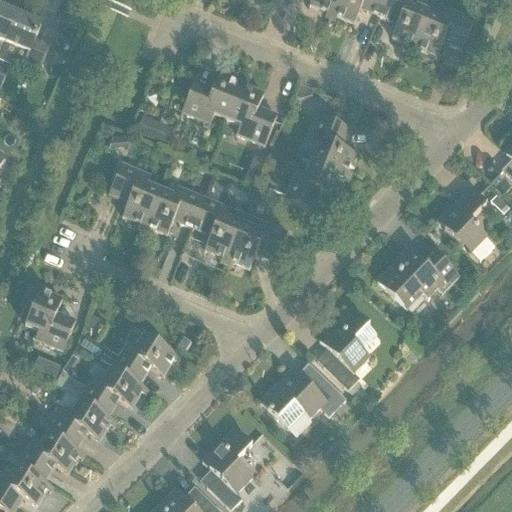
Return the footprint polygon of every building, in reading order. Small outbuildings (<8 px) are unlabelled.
[(311,0),(308,8),(331,17),(337,0),(311,0)] [(359,12),(378,19),(385,0),(337,0),(331,17),(353,26),(359,12)] [(391,41),(413,50),(427,15),(414,10),(418,1),(416,0),(385,0),(378,19),(396,27),(391,41)] [(0,54),(16,16),(0,9),(0,54)] [(441,45),(460,53),(473,23),(444,11),(441,20),(427,15),(413,50),(436,59),(441,45)] [(16,16),(0,54),(0,62),(10,67),(12,63),(24,65),(39,71),(49,47),(34,41),(40,26),(16,16)] [(226,123),(240,88),(218,79),(212,93),(193,85),(181,115),(210,127),(213,118),(226,123)] [(263,97),(240,88),(226,123),(239,128),(235,137),(264,149),(276,119),(257,111),(263,97)] [(173,131),(142,119),(136,134),(167,146),(173,131)] [(315,152),(309,165),(345,179),(354,156),(340,151),(347,132),(318,119),(306,148),(315,152)] [(511,145),(503,155),(511,163),(501,172),(511,183),(511,145)] [(336,201),(345,179),(309,165),(304,177),(296,173),(284,202),(314,214),(321,195),(336,201)] [(121,219),(144,228),(159,192),(146,186),(149,179),(121,167),(108,197),(127,205),(121,219)] [(252,189),(257,178),(248,174),(243,185),(252,189)] [(172,224),(191,231),(203,201),(175,190),(172,197),(159,192),(144,228),(167,238),(172,224)] [(468,191),(436,224),(469,257),(486,240),(469,224),(485,207),(468,191)] [(204,253),(226,262),(241,226),(228,220),(231,213),(203,201),(191,231),(209,239),(204,253)] [(226,262),(249,271),(254,257),(273,265),(286,235),(257,223),(254,231),(241,226),(226,262)] [(406,314),(421,298),(425,302),(436,291),(442,296),(458,279),(428,250),(417,260),(409,252),(376,285),(406,314)] [(62,354),(74,324),(56,317),(61,302),(39,293),(24,328),(37,334),(34,342),(62,354)] [(368,328),(351,311),(318,345),(326,352),(316,363),(347,394),(358,382),(353,376),(369,360),(352,344),(368,328)] [(111,370),(139,388),(150,372),(162,379),(175,358),(143,338),(135,350),(127,345),(118,359),(106,352),(99,362),(111,370)] [(94,358),(98,347),(79,340),(75,351),(94,358)] [(33,371),(55,379),(59,368),(38,360),(33,371)] [(345,403),(308,367),(297,378),(291,372),(259,406),(287,433),(303,416),(308,422),(319,411),(328,420),(345,403)] [(139,388),(111,370),(103,382),(96,377),(79,403),(107,420),(117,403),(130,412),(144,391),(139,388)] [(112,423),(107,420),(79,403),(72,415),(64,410),(47,435),(75,452),(85,436),(98,444),(112,423)] [(251,448),(234,432),(201,465),(210,473),(199,484),(227,511),(231,511),(241,502),(235,496),(251,480),(235,464),(251,448)] [(262,461),(272,452),(258,434),(248,443),(262,461)] [(80,455),(75,452),(47,435),(40,447),(32,442),(15,468),(43,485),(54,468),(67,476),(80,455)] [(35,509),(48,488),(43,485),(15,468),(8,480),(0,474),(0,511),(1,511),(14,511),(22,501),(35,509)] [(183,501),(174,492),(155,511),(216,511),(193,489),(183,501)]
